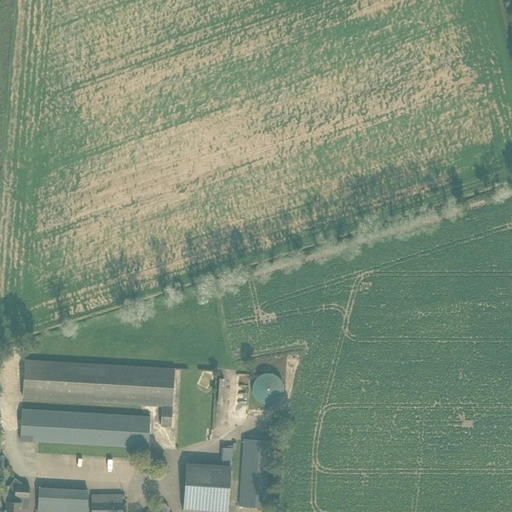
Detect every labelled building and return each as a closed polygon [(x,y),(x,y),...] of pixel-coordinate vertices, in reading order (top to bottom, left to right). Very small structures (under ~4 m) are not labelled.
[(160,427),(171,428),(174,370),(25,361),(22,399),(162,407),(160,427)] [(203,372),(200,378),(209,383),(212,376),(203,372)] [(252,401),(279,403),(281,376),(255,374),(252,401)] [(20,442),(148,450),(150,417),(21,410),(20,442)] [(244,440),(240,496),(239,506),(269,509),(274,442),(244,440)] [(223,448),(221,472),(230,473),(232,449),(223,448)] [(202,511),(227,511),(230,473),(221,472),(185,470),(182,511),(202,511)] [(6,504),(5,511),(20,511),(21,503),(21,497),(28,498),(29,487),(15,486),(15,494),(2,494),(2,503),(6,504)] [(37,511),(86,511),(87,491),(39,488),(37,511)] [(91,494),(91,511),(121,511),(122,494),(91,494)]
